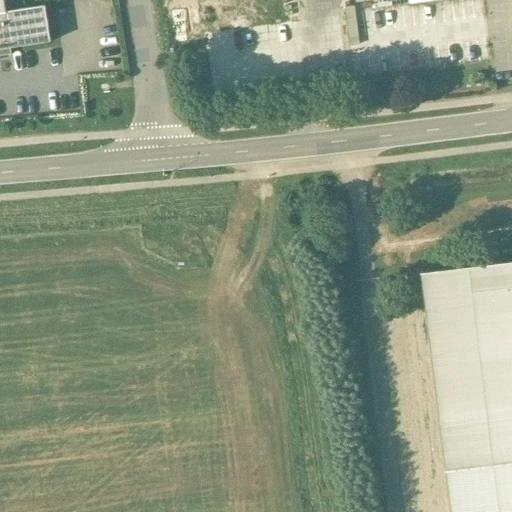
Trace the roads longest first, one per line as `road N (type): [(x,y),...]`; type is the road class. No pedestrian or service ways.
road 1 (tertiary): [(511,121),(159,159)]
road 2 (unclassified): [(159,159),(135,0)]
road 3 (tertiary): [(159,159),(0,173)]
